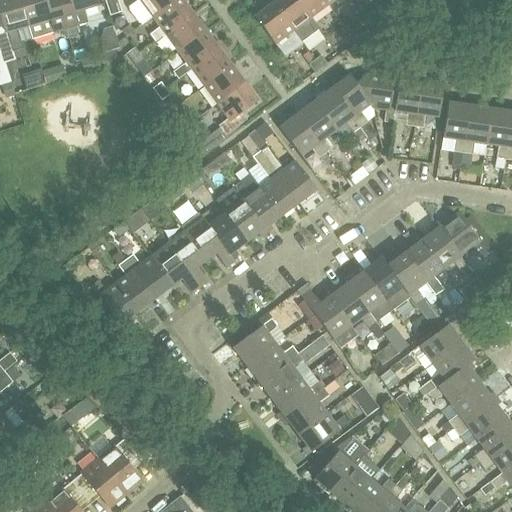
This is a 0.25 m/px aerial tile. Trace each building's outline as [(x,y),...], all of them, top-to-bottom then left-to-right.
[(20,0),(0,0),(0,15),(5,33),(8,37),(0,39),(0,49),(3,59),(5,64),(13,61),(16,61),(13,53),(23,50),(16,29),(28,26),(20,0)] [(20,0),(28,26),(30,34),(32,39),(55,33),(66,30),(59,6),(48,9),(45,0),(20,0)] [(68,0),(70,3),(59,6),(66,30),(77,27),(88,23),(84,9),(98,5),(96,0),(68,0)] [(152,18),(176,0),(139,0),(152,18)] [(193,14),(182,0),(176,0),(152,18),(160,28),(150,35),(156,42),(165,35),(193,14)] [(277,0),(272,4),(293,32),(301,43),(319,30),(310,19),(296,0),(277,0)] [(296,0),(310,19),(328,6),(323,0),(296,0)] [(359,2),(355,5),(362,14),(366,10),(359,2)] [(272,4),(255,17),(275,45),(293,32),(272,4)] [(373,31),(384,23),(378,15),(371,11),(363,17),(373,31)] [(206,32),(193,14),(165,35),(178,53),(206,32)] [(126,38),(134,31),(130,25),(121,31),(126,38)] [(349,35),(356,43),(362,38),(355,30),(349,35)] [(206,32),(178,53),(186,63),(173,73),(178,79),(191,69),(191,70),(219,49),(206,32)] [(349,47),(356,43),(349,35),(343,39),(349,47)] [(127,54),(131,60),(140,54),(135,48),(127,54)] [(232,66),(219,49),(191,70),(204,87),(232,66)] [(144,60),(140,54),(131,60),(136,66),(144,60)] [(321,56),(315,60),(321,69),(327,64),(321,56)] [(0,85),(11,82),(6,66),(5,64),(3,59),(0,59),(0,85)] [(315,73),(321,69),(315,60),(309,65),(315,73)] [(14,63),(6,66),(11,82),(19,80),(14,63)] [(204,87),(217,104),(245,84),(232,66),(204,87)] [(394,124),(396,112),(400,77),(373,72),(367,77),(364,73),(353,81),(370,105),(373,108),(386,110),(384,123),(394,124)] [(405,126),(414,127),(422,75),(415,74),(414,79),(400,77),(396,112),(407,113),(405,126)] [(425,116),(438,118),(443,83),(429,81),(429,76),(422,75),(414,127),(424,128),(425,116)] [(370,105),(353,81),(350,76),(338,85),(335,81),(329,85),(361,128),(368,122),(361,112),(370,105)] [(152,89),(157,95),(165,89),(161,83),(152,89)] [(11,84),(2,87),(6,99),(15,96),(11,84)] [(258,102),(245,84),(217,104),(228,119),(218,126),(226,136),(247,120),(242,113),(258,102)] [(368,138),(361,128),(329,85),(323,90),(326,94),(315,102),(335,131),(346,123),(361,143),(368,138)] [(170,95),(165,89),(157,95),(162,101),(170,95)] [(326,138),(335,131),(315,102),(298,115),(326,154),(334,148),(326,138)] [(462,162),(463,154),(469,106),(448,103),(443,138),(456,140),(452,165),(461,166),(462,162)] [(486,145),(491,110),(469,106),(463,154),(472,155),(474,143),(486,145)] [(505,112),(491,110),(486,145),(498,147),(497,159),(506,160),(511,118),(511,107),(506,107),(505,112)] [(319,159),(326,154),(298,115),(279,128),(301,157),(311,149),(319,159)] [(183,130),(191,123),(187,117),(178,124),(183,130)] [(196,129),(191,123),(183,130),(187,136),(196,129)] [(298,204),(316,190),(295,162),(284,169),(255,130),(248,136),(261,154),(269,165),(298,204)] [(214,162),(220,170),(232,162),(225,153),(214,162)] [(298,204),(269,165),(261,154),(254,159),(270,181),(260,188),(281,217),(298,204)] [(214,162),(202,170),(209,179),(220,170),(214,162)] [(193,170),(181,179),(191,193),(203,184),(193,170)] [(242,185),(235,191),(267,233),(273,229),(270,225),(281,217),(260,188),(250,174),(240,182),(242,185)] [(267,233),(235,191),(228,196),(235,206),(225,214),(246,242),(258,234),(261,238),(267,233)] [(156,198),(141,209),(150,221),(165,209),(156,198)] [(133,233),(150,221),(141,209),(124,222),(133,233)] [(235,251),(246,242),(225,214),(215,221),(208,211),(200,217),(202,219),(232,259),(233,259),(238,255),(235,251)] [(460,257),(472,248),(481,260),(490,253),(460,213),(447,222),(444,218),(436,224),(460,257)] [(235,262),(233,259),(232,259),(202,219),(200,217),(199,215),(182,228),(185,232),(206,261),(215,254),(226,268),(235,262)] [(124,222),(113,230),(119,238),(130,230),(124,222)] [(433,233),(422,241),(443,270),(452,263),(460,273),(462,271),(467,277),(472,273),(460,257),(436,224),(430,229),(433,233)] [(168,245),(200,288),(208,282),(197,267),(206,261),(185,232),(168,245)] [(433,277),(443,270),(422,241),(410,249),(407,246),(401,250),(404,254),(425,283),(435,297),(443,291),(433,277)] [(168,245),(150,258),(172,286),(181,280),(191,294),(200,288),(168,245)] [(154,299),(125,261),(119,252),(111,257),(125,276),(116,284),(137,312),(154,299)] [(415,290),(425,283),(404,254),(393,262),(390,258),(384,263),(410,298),(409,299),(415,306),(423,300),(415,290)] [(125,261),(154,299),(172,286),(150,258),(140,265),(133,255),(125,261)] [(364,272),(385,301),(395,294),(402,304),(409,299),(410,298),(384,263),(379,255),(372,260),(375,264),(364,272)] [(347,285),(375,324),(382,319),(375,309),(385,301),(364,272),(347,285)] [(87,306),(114,330),(137,312),(116,284),(106,291),(98,281),(90,287),(98,297),(87,306)] [(333,340),(350,327),(329,298),(320,305),(310,291),(312,290),(307,284),(297,292),(333,340)] [(368,329),(375,324),(347,285),(329,298),(350,327),(360,320),(367,330),(368,329)] [(229,343),(246,366),(275,344),(267,335),(277,327),(268,314),(229,343)] [(422,316),(411,324),(420,336),(431,328),(422,316)] [(375,324),(368,329),(377,340),(383,336),(375,324)] [(433,364),(461,343),(448,325),(409,354),(415,362),(425,354),(433,364)] [(398,337),(390,343),(398,353),(406,347),(398,337)] [(474,361),(461,343),(433,364),(440,374),(431,380),(436,388),(471,363),(474,361)] [(21,344),(16,348),(23,357),(28,353),(21,344)] [(282,354),(275,344),(246,366),(259,383),(298,354),(292,347),(282,354)] [(304,350),(298,354),(303,362),(306,364),(312,360),(304,350)] [(0,360),(0,376),(5,373),(4,372),(17,362),(10,353),(0,360)] [(298,354),(259,383),(272,400),(301,379),(293,369),(303,362),(298,354)] [(337,360),(328,367),(336,377),(345,370),(337,360)] [(475,369),(471,363),(436,388),(427,394),(433,402),(443,395),(452,406),(480,385),(471,372),(475,369)] [(378,378),(387,391),(400,382),(390,368),(378,378)] [(0,417),(3,415),(11,408),(0,394),(0,392),(13,383),(5,373),(0,376),(0,417)] [(281,421),(324,389),(318,381),(308,389),(301,379),(272,400),(281,412),(277,415),(281,421)] [(458,414),(448,422),(454,430),(497,399),(492,392),(488,394),(480,385),(452,406),(458,414)] [(298,435),(327,414),(319,404),(329,396),(324,389),(281,421),(286,426),(289,424),(298,435)] [(395,399),(404,412),(412,406),(403,394),(395,399)] [(497,399),(454,430),(459,437),(469,429),(479,442),(507,421),(497,406),(500,404),(497,399)] [(370,400),(360,407),(367,417),(377,410),(370,400)] [(26,437),(39,427),(45,422),(37,412),(18,428),(26,437)] [(327,414),(298,435),(306,446),(302,449),(307,456),(350,424),(344,416),(334,423),(327,414)] [(15,430),(3,415),(0,417),(0,444),(16,431),(15,430)] [(511,444),(511,427),(507,421),(479,442),(484,449),(474,457),(481,467),(511,444)] [(448,422),(442,426),(448,435),(454,430),(448,422)] [(314,479),(331,494),(362,457),(363,457),(369,450),(353,436),(334,450),(337,453),(314,479)] [(429,436),(422,441),(428,449),(435,444),(429,436)] [(114,446),(97,460),(126,495),(143,482),(130,466),(140,459),(124,440),(114,447),(114,446)] [(57,442),(47,450),(52,456),(62,448),(57,442)] [(429,450),(439,463),(448,456),(438,443),(429,450)] [(495,464),(502,473),(504,476),(511,470),(511,444),(481,467),(485,471),(495,464)] [(331,494),(347,508),(370,481),(379,470),(363,457),(362,457),(331,494)] [(109,509),(126,495),(97,460),(81,473),(81,474),(72,482),(88,501),(97,493),(109,509)] [(508,482),(511,486),(511,470),(504,476),(502,473),(480,490),(485,496),(495,489),(496,491),(508,482)] [(401,478),(395,485),(372,511),(400,511),(403,509),(394,501),(413,479),(406,473),(401,478)] [(372,511),(395,485),(388,479),(380,489),(370,481),(347,508),(352,511),(372,511)] [(443,481),(436,489),(444,496),(449,490),(443,481)] [(88,501),(72,482),(63,490),(62,489),(45,502),(53,511),(80,511),(78,509),(88,501)] [(444,496),(440,500),(449,508),(458,498),(449,490),(444,496)] [(192,511),(180,497),(160,511),(192,511)] [(429,511),(434,506),(427,500),(416,511),(406,511),(403,509),(400,511),(429,511)] [(53,511),(45,502),(33,511),(53,511)]
